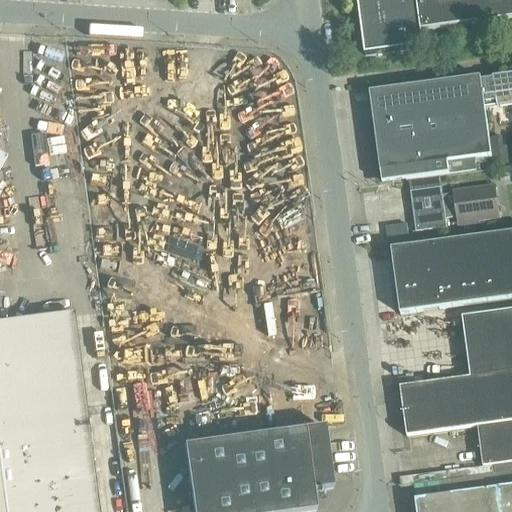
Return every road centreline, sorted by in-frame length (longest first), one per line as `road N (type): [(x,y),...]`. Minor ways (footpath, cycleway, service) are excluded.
road 1 (unclassified): [(374,511),(306,37)]
road 2 (unclassified): [(0,11),(306,37)]
